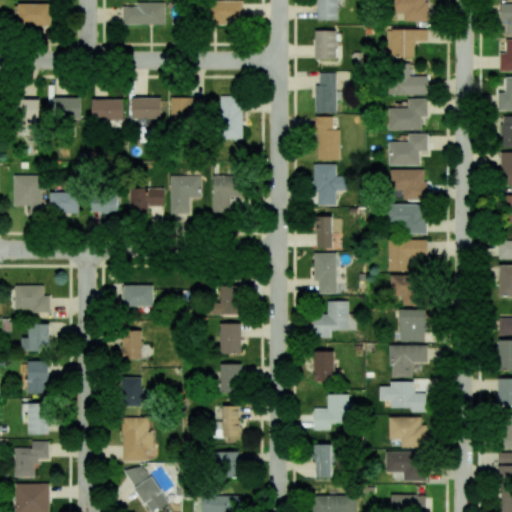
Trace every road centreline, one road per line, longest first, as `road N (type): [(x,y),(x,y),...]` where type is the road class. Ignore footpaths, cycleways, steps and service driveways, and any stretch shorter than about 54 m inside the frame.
road 1 (residential): [(278,511),(280,0)]
road 2 (residential): [(463,511),(465,0)]
road 3 (residential): [(0,60),(280,60)]
road 4 (residential): [(0,249),(279,249)]
road 5 (residential): [(98,511),(86,468),(88,249)]
